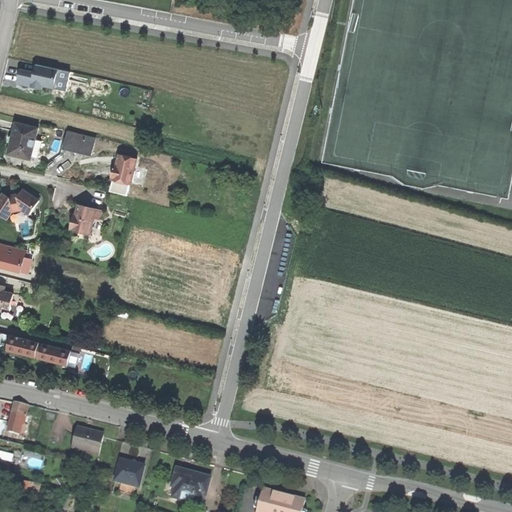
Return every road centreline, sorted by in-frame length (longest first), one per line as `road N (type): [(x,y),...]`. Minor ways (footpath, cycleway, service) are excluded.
road 1 (residential): [(215,441),(314,47)]
road 2 (residential): [(74,0),(314,47)]
road 3 (tertiary): [(0,388),(215,441)]
road 4 (tertiary): [(345,476),(504,511)]
road 5 (tertiary): [(215,441),(345,476)]
